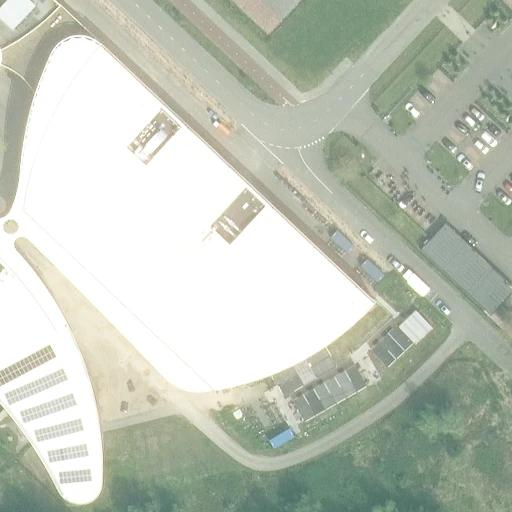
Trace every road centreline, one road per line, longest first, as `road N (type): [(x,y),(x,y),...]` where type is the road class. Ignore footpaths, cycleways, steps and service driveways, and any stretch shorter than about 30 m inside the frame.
road 1 (residential): [(293,128),(301,161),(323,186),(511,360)]
road 2 (residential): [(130,0),(260,121),(293,128)]
road 3 (residential): [(430,0),(337,99),(293,128)]
